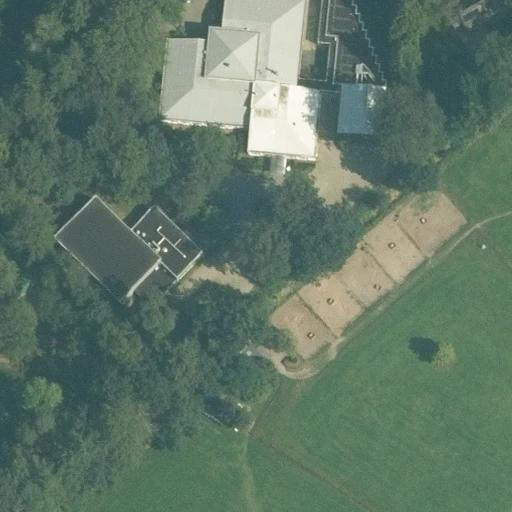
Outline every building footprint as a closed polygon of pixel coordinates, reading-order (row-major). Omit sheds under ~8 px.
[(167,43),(159,123),(249,131),(247,155),(314,161),(317,133),(321,94),(341,96),(336,138),(384,143),(385,139),(389,94),(386,93),(386,85),(382,85),(383,77),(379,77),(380,69),(376,68),(377,60),(373,60),(373,52),(369,52),(370,44),(366,43),(367,35),(363,35),(363,27),(359,27),(360,19),(356,18),(356,10),(353,10),(353,2),(349,2),(349,0),(322,0),(318,47),(330,48),(326,86),(298,83),(306,2),(281,0),(225,0),(222,42),(215,48),(167,43)] [(468,34),(504,13),(496,0),(468,0),(453,9),(468,34)] [(55,243),(122,307),(136,293),(153,309),(202,258),(154,211),(130,235),(95,202),(55,243)] [(0,238),(0,289),(14,303),(39,277),(0,238)] [(199,326),(184,339),(193,349),(208,336),(199,326)] [(243,340),(232,350),(256,375),(267,365),(251,348),(243,340)] [(166,354),(160,360),(171,371),(177,364),(166,354)]
